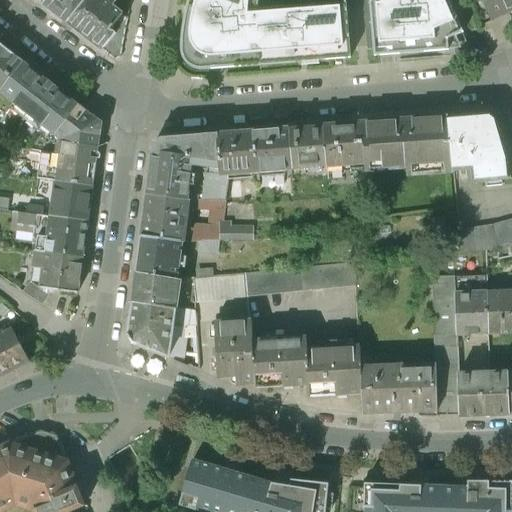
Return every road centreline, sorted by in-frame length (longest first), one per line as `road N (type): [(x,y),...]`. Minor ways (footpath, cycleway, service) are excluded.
road 1 (secondary): [(97,381),(351,443),(511,445)]
road 2 (residential): [(134,113),(446,90),(505,66)]
road 3 (residential): [(134,113),(97,381)]
road 4 (residential): [(134,113),(0,3)]
